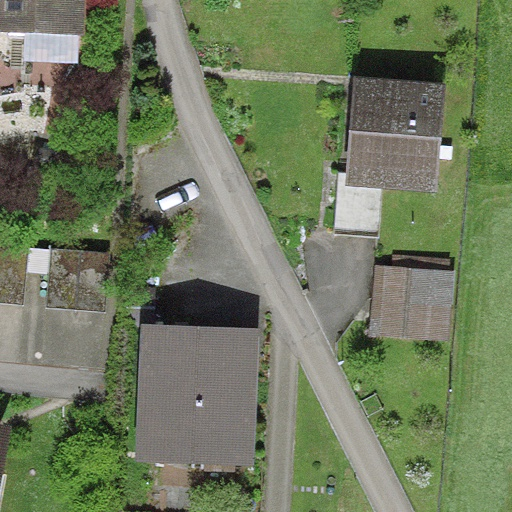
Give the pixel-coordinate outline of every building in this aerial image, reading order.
[(0,0),(0,30),(71,32),(71,0),(0,0)] [(431,96),(357,91),(350,185),(424,191),(431,96)] [(27,246),(0,243),(0,302),(23,304),(27,246)] [(110,252),(51,247),(46,305),(106,310),(110,252)] [(393,266),(380,265),(376,335),(453,339),(456,269),(449,269),(450,260),(393,257),(393,266)] [(243,346),(145,342),(140,455),(238,459),(243,346)]
